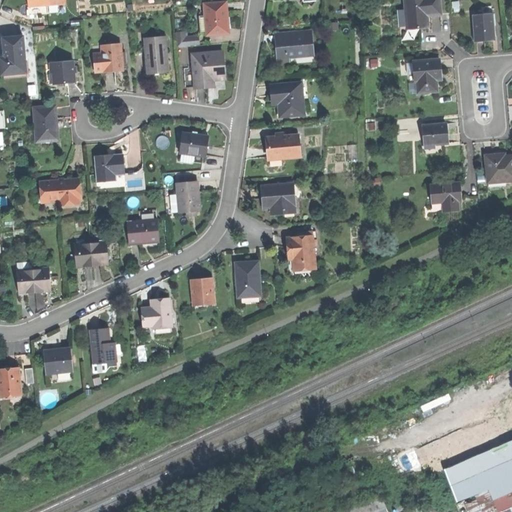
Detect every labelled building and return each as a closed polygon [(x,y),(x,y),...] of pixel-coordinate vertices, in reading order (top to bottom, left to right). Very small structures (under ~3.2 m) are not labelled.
[(418,26),(418,29),(430,28),(430,21),(429,16),(443,14),(441,0),(406,0),(409,26),(418,26)] [(208,32),(208,35),(231,33),(229,18),(228,2),(206,4),(206,11),(202,11),(204,33),(208,32)] [(50,14),(49,6),(32,7),(33,15),(50,14)] [(475,15),(477,41),(487,41),(496,40),(494,13),(475,15)] [(280,63),(291,62),(290,59),(290,56),(315,53),(313,31),(282,34),(283,42),(280,42),(278,42),(280,63)] [(178,33),(179,47),(198,45),(197,37),(187,38),(186,32),(178,33)] [(4,77),(25,74),(24,64),(28,63),(25,37),(4,39),(6,51),(6,58),(2,59),(4,77)] [(161,73),(171,72),(167,38),(148,40),(151,74),(161,73)] [(105,55),(107,74),(115,73),(119,73),(118,68),(126,68),(124,44),(111,45),(111,54),(105,55)] [(197,84),(198,88),(210,87),(209,80),(217,79),(227,78),(224,52),(194,55),(195,64),(197,84)] [(421,81),(422,94),(441,92),(440,81),(439,74),(444,74),(443,60),(416,62),(417,82),(421,81)] [(55,63),(57,84),(71,83),(78,82),(76,62),(55,63)] [(50,85),(57,84),(55,63),(48,64),(50,85)] [(217,86),(217,79),(209,80),(210,87),(213,87),(217,86)] [(412,94),(422,94),(421,81),(417,82),(411,82),(412,94)] [(283,117),(303,115),(302,106),(306,105),(304,82),(274,85),(275,97),(281,96),(282,104),(283,117)] [(35,108),(38,141),(60,139),(59,125),(57,106),(35,108)] [(0,111),(0,131),(8,131),(7,111),(0,111)] [(426,126),(428,145),(444,144),(450,143),(449,133),(448,124),(426,126)] [(197,134),(184,132),(182,152),(187,153),(205,155),(208,156),(211,136),(197,134)] [(271,159),(302,156),(300,135),(286,136),(280,137),(269,138),(270,149),(271,159)] [(204,162),(205,155),(187,153),(185,162),(194,163),(195,161),(204,162)] [(488,156),(491,182),(511,179),(511,155),(507,156),(507,154),(498,155),(488,156)] [(97,155),(98,167),(100,167),(101,179),(117,178),(117,174),(127,174),(126,155),(116,156),(116,155),(107,155),(97,155)] [(42,182),(43,202),(62,201),(62,206),(82,204),(81,199),(84,199),(83,179),(73,180),(42,182)] [(181,213),(201,211),(200,198),(199,180),(178,182),(181,213)] [(274,208),(274,215),(287,214),(287,209),(297,208),(295,184),(263,186),(264,196),(265,202),(273,201),(274,208)] [(447,185),(433,187),(434,201),(445,200),(446,205),(447,213),(461,212),(460,201),(464,201),(462,184),(458,184),(447,185)] [(0,196),(0,205),(9,204),(8,195),(0,196)] [(265,209),(274,208),(273,201),(265,202),(265,209)] [(145,243),(162,241),(160,219),(130,222),(132,244),(145,243)] [(307,236),(289,238),(290,244),(291,259),(296,259),(297,270),(319,268),(316,239),(315,235),(307,236)] [(103,266),(111,265),(109,241),(93,242),(95,266),(103,266)] [(87,267),(95,266),(93,242),(77,243),(79,268),(87,267)] [(249,262),(239,263),(241,297),(263,295),(261,261),(249,262)] [(19,265),(20,271),(36,270),(35,263),(19,265)] [(36,270),(38,293),(45,292),(53,292),(51,268),(36,270)] [(29,294),(38,293),(36,270),(20,271),(22,295),(29,294)] [(204,279),(196,280),(197,308),(209,307),(208,303),(216,303),(215,278),(204,279)] [(145,309),(147,326),(175,323),(172,299),(161,300),(162,308),(154,308),(145,309)] [(153,301),(154,308),(162,308),(161,300),(158,301),(153,301)] [(104,330),(94,331),(97,364),(110,363),(120,362),(119,344),(114,344),(113,329),(104,330)] [(48,351),(51,373),(76,370),(72,347),(59,349),(48,351)] [(110,369),(110,363),(97,364),(97,372),(107,371),(110,369)] [(1,371),(4,396),(24,394),(21,368),(11,370),(1,371)] [(448,464),(449,467),(506,441),(493,413),(490,415),(416,448),(413,450),(422,470),(442,461),(446,459),(448,464)] [(415,446),(416,448),(490,415),(489,413),(415,446)] [(473,496),(489,489),(497,486),(501,495),(511,489),(511,462),(467,482),(473,496)] [(489,489),(493,498),(501,495),(497,486),(489,489)] [(511,511),(511,489),(501,495),(493,498),(498,511),(511,511)] [(333,511),(375,511),(387,507),(380,492),(333,511)]
